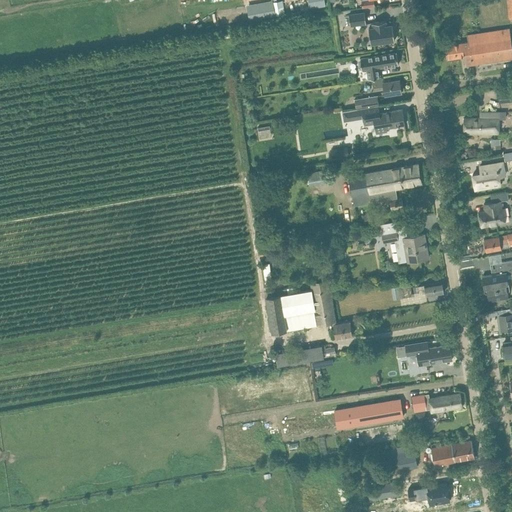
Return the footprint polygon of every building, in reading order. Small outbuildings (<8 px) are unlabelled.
[(271,2),(245,6),(248,21),(248,24),(274,20),(274,17),(274,15),(284,14),(282,0),(271,2)] [(365,12),(349,15),(350,26),(366,23),(365,12)] [(395,40),(393,24),(386,25),(386,21),(372,23),(373,27),(369,27),(371,43),(395,40)] [(511,58),(511,47),(509,28),(467,35),(468,41),(445,45),(448,59),(464,56),(466,65),(511,58)] [(399,64),(397,52),(360,58),(362,70),(367,69),(368,79),(380,77),(379,67),(399,64)] [(403,90),(402,85),(400,85),(400,80),(391,81),(390,79),(383,80),(383,82),(373,84),(374,90),(384,89),(385,94),(402,92),(401,90),(403,90)] [(511,87),(498,89),(499,102),(511,101),(511,87)] [(377,95),(364,97),(366,107),(378,105),(377,95)] [(356,108),(343,110),(345,120),(363,117),(364,125),(374,123),(376,134),(387,132),(386,128),(395,126),(405,125),(402,109),(392,111),(380,113),(378,105),(366,107),(356,108)] [(499,132),(498,118),(506,118),(506,112),(481,112),(481,118),(464,118),(464,133),(499,132)] [(347,146),(330,149),(331,158),(348,155),(347,146)] [(396,188),(422,183),(418,163),(349,176),(354,206),(397,198),(396,188)] [(501,185),(497,163),(494,163),(480,166),(483,166),(484,172),(473,174),(475,189),(501,185)] [(327,170),(307,171),(308,184),(328,183),(327,170)] [(510,192),(501,193),(503,201),(511,199),(510,192)] [(392,210),(404,208),(402,199),(391,201),(392,210)] [(504,222),(502,207),(501,201),(484,204),(485,210),(479,211),(482,226),(504,222)] [(428,258),(424,234),(406,237),(405,230),(406,230),(404,219),(380,224),(383,224),(385,233),(382,234),(384,242),(397,240),(401,262),(408,261),(428,258)] [(511,232),(507,233),(507,234),(484,239),(486,251),(509,247),(509,244),(511,243),(511,232)] [(260,246),(259,246),(260,255),(277,252),(276,246),(276,244),(260,246)] [(508,283),(507,275),(511,273),(511,260),(494,263),(496,271),(491,272),(492,274),(482,276),(484,287),(486,287),(489,301),(508,298),(506,284),(508,283)] [(444,292),(442,281),(416,286),(417,293),(425,291),(426,296),(444,292)] [(336,323),(330,288),(312,291),(312,289),(293,292),(292,287),(264,292),(272,333),(318,325),(318,324),(333,322),(335,338),(353,335),(350,321),(336,323)] [(399,298),(412,296),(410,287),(398,289),(399,298)] [(511,308),(498,311),(501,331),(511,329),(511,308)] [(452,359),(450,345),(428,348),(427,341),(406,345),(407,355),(418,353),(419,365),(452,359)] [(511,341),(503,343),(504,351),(502,352),(503,358),(505,357),(505,359),(511,357),(511,341)] [(321,344),(275,353),(278,366),(323,358),(321,344)] [(334,349),(323,351),(324,358),(335,356),(334,349)] [(462,407),(460,393),(429,398),(428,394),(424,394),(411,396),(413,409),(426,407),(426,410),(430,409),(431,412),(462,407)] [(398,398),(333,410),(336,427),(401,416),(398,398)] [(475,458),(472,440),(430,448),(433,465),(475,458)] [(416,467),(412,445),(390,449),(391,453),(396,452),(399,471),(416,467)] [(447,482),(409,489),(410,496),(411,499),(428,496),(430,504),(435,503),(436,509),(450,506),(449,501),(450,501),(447,482)] [(369,492),(370,499),(399,493),(400,493),(399,486),(369,492)]
